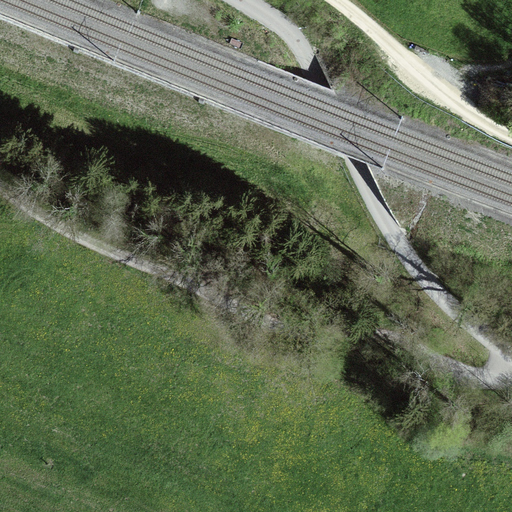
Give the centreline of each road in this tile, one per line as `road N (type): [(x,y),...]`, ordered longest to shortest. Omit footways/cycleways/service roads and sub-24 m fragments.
road 1 (track): [(511,373),(464,372),(378,332),(306,335),(89,241),(0,187)]
road 2 (unclassified): [(511,371),(400,246),(296,43),(241,0)]
road 3 (track): [(511,135),(474,114),(334,0)]
